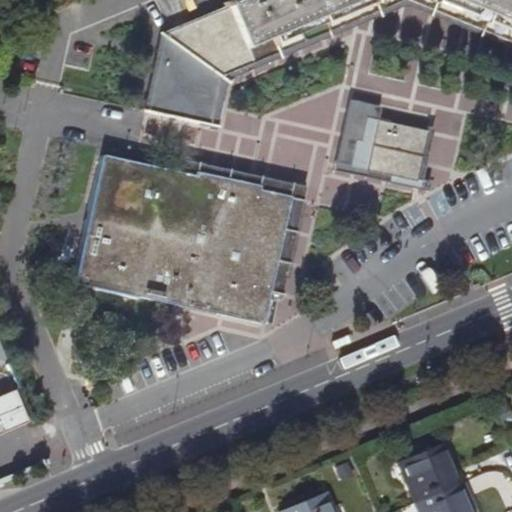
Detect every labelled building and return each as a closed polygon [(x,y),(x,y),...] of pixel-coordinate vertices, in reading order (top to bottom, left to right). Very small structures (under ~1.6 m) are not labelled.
[(210,74),(383,0),(241,0),(163,33),(146,112),(199,123),(210,74)] [(511,36),(433,3),(434,0),(383,0),(210,74),(199,123),(220,128),(229,86),(232,81),(239,77),(406,8),(413,8),(425,12),(511,47),(511,36)] [(511,0),(434,0),(433,3),(511,36),(511,0)] [(416,181),(427,132),(369,119),(371,108),(354,104),(353,111),(350,110),(342,150),(361,154),(358,168),(416,181)] [(358,168),(361,154),(342,150),(337,171),(415,188),(416,181),(358,168)] [(263,324),(290,203),(256,195),(257,190),(194,176),(193,180),(182,178),(100,159),(70,288),(165,310),(167,303),(262,325),(263,324)] [(283,303),(308,189),(185,161),(182,178),(193,180),(194,176),(257,190),(256,195),(290,203),(263,324),(269,325),(274,302),(283,303)] [(0,426),(25,415),(11,383),(0,387),(0,426)] [(509,414),(502,400),(494,404),(500,418),(509,414)] [(460,485),(444,446),(396,465),(412,505),(460,485)] [(0,478),(47,459),(44,452),(0,470),(0,478)] [(350,474),(345,462),(334,466),(340,479),(350,474)] [(470,511),(460,485),(412,505),(414,511),(470,511)] [(326,511),(319,494),(275,511),(326,511)]
